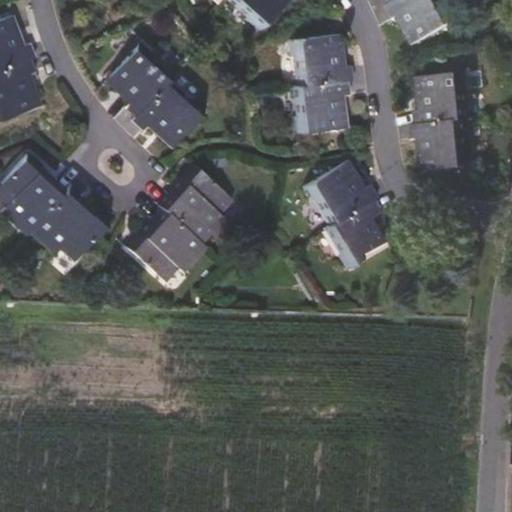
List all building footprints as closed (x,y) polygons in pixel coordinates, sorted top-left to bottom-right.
[(261,31),(289,0),(231,0),(250,16),(247,18),(261,31)] [(422,44),(465,20),(457,5),(454,7),(449,0),(403,0),(397,4),(392,7),(399,19),(407,15),(422,44)] [(35,58),(30,44),(21,46),(10,17),(0,20),(0,70),(31,60),(35,58)] [(348,66),(344,34),(295,39),(297,57),(301,57),(304,86),(299,87),(303,116),(300,117),(302,133),(351,129),(347,95),(355,94),(353,80),(357,80),(357,65),(348,66)] [(174,78),(153,58),(156,56),(142,44),(108,80),(133,103),(127,108),(138,118),(170,83),(174,78)] [(0,119),(39,105),(28,76),(35,73),(31,60),(0,70),(0,119)] [(477,119),(473,91),(476,90),(474,72),(424,77),(429,111),(422,111),(423,124),(472,120),(477,119)] [(176,148),(208,112),(194,99),(192,101),(170,83),(138,118),(135,121),(145,131),(151,125),(176,148)] [(475,149),(472,120),(423,124),(418,124),(419,139),(428,139),(432,172),(480,167),(479,149),(475,149)] [(34,230),(69,191),(72,188),(61,177),(53,186),(39,174),(47,165),(31,152),(0,186),(0,191),(12,202),(7,208),(34,230)] [(386,214),(379,202),(383,199),(376,186),(369,191),(352,163),(311,187),(319,202),(322,200),(337,227),(332,229),(348,254),(345,256),(354,271),(396,245),(379,217),(386,214)] [(225,217),(239,203),(198,167),(185,182),(197,191),(185,205),(176,198),(165,209),(204,244),(208,247),(231,222),(225,217)] [(86,223),(73,211),(81,202),(69,191),(34,230),(30,234),(56,257),(60,254),(75,266),(111,226),(96,212),(86,223)] [(204,244),(165,209),(161,206),(151,217),(159,225),(148,238),(138,229),(124,244),(164,280),(176,265),(182,269),(204,244)]
